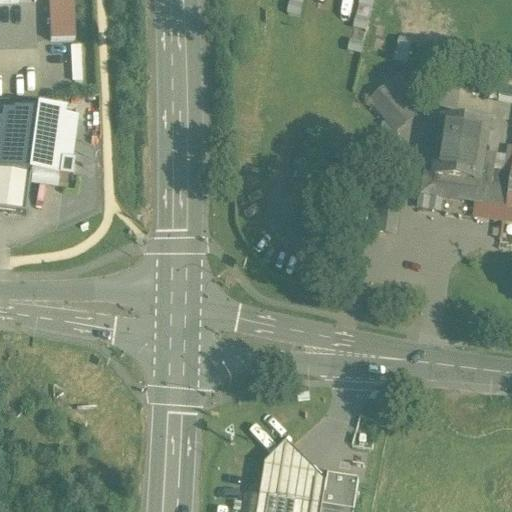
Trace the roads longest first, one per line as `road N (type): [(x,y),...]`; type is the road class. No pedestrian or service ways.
road 1 (secondary): [(183,321),(511,373)]
road 2 (primary): [(183,321),(179,0)]
road 3 (primary): [(171,511),(183,321)]
road 4 (tertiary): [(0,305),(183,321)]
